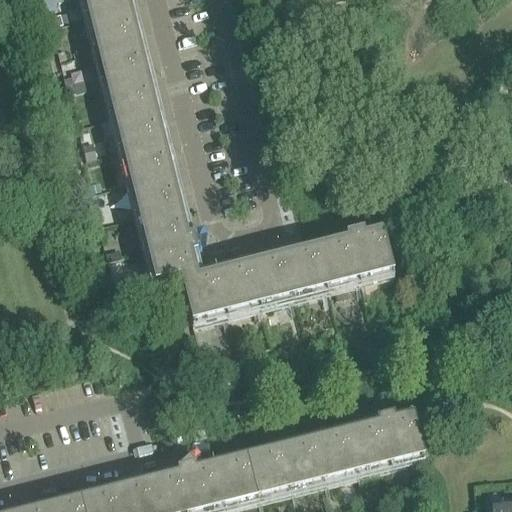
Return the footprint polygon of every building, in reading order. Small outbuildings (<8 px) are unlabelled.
[(126,0),(82,0),(155,291),(180,285),(181,288),(193,336),(394,286),(383,239),(198,286),(197,283),(192,262),(197,260),(199,251),(206,249),(204,242),(188,246),(126,0)] [(60,19),(48,22),(51,31),(62,29),(60,19)] [(64,55),(57,57),(59,65),(66,63),(64,55)] [(72,81),(64,83),(66,91),(67,91),(69,99),(76,97),(74,87),(72,81)] [(98,81),(74,87),(76,97),(100,91),(98,81)] [(92,148),(82,151),(86,165),(96,163),(92,148)] [(124,288),(114,291),(116,301),(126,298),(124,288)] [(180,483),(61,511),(257,511),(425,470),(424,465),(413,424),(213,474),(213,475),(195,479),(194,474),(199,469),(194,463),(178,478),(180,483)]
